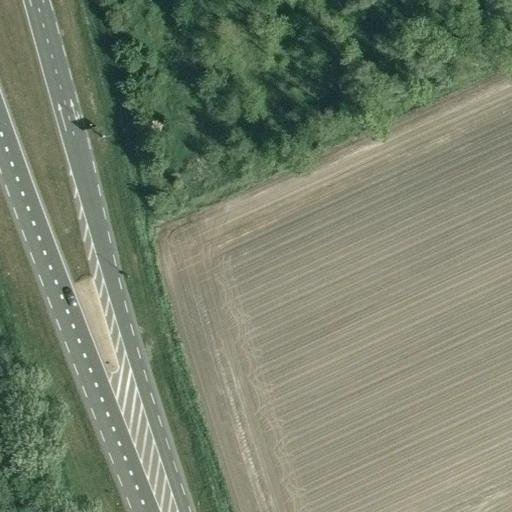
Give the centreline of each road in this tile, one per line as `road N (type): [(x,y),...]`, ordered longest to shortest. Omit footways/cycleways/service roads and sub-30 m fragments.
road 1 (primary): [(183,511),(36,0)]
road 2 (primary): [(0,113),(153,511)]
road 3 (track): [(186,246),(511,96)]
